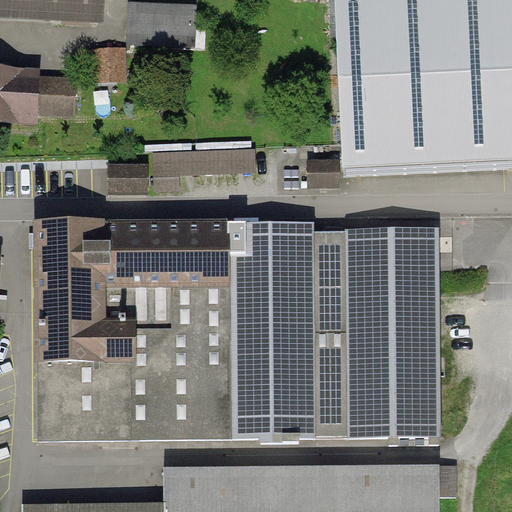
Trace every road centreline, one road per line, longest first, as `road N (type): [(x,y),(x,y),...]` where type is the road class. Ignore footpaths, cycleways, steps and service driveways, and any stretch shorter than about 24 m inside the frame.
road 1 (unknown): [(26,457),(448,449),(474,433),(511,353)]
road 2 (residential): [(0,210),(511,206)]
road 3 (unknown): [(19,210),(26,457)]
